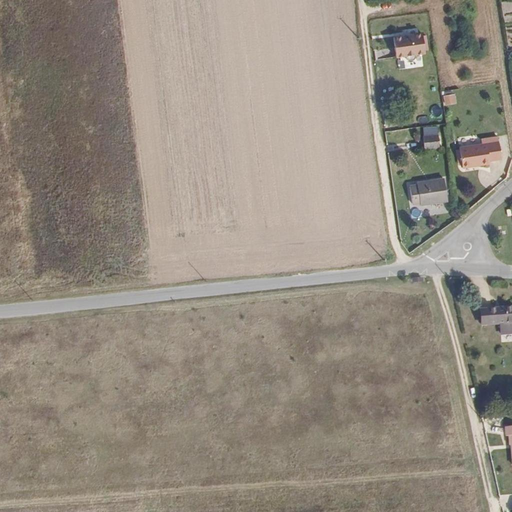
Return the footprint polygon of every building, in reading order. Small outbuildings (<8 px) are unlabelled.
[(404,49),(407,72),(409,71),(408,68),(417,67),(415,48),(404,49)] [(406,74),(407,72),(404,49),(387,51),(390,71),(398,69),(398,72),(401,74),(406,74)] [(444,103),(457,103),(456,94),(444,94),(444,103)] [(441,134),(426,136),(427,149),(442,148),(441,134)] [(489,146),(462,150),(466,171),(474,170),(474,168),(493,165),(493,163),(505,161),(501,138),(488,141),(489,146)] [(422,187),(414,188),(417,206),(425,204),(425,205),(450,202),(447,181),(421,185),(422,187)] [(511,308),(485,310),(487,329),(501,328),(502,340),(511,339),(511,308)]
